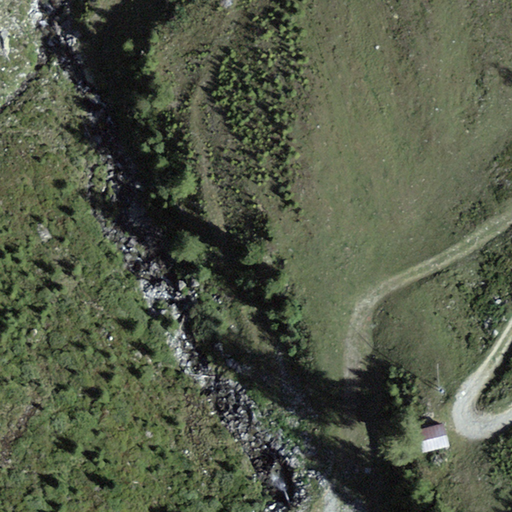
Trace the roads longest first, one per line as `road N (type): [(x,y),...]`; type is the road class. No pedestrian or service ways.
road 1 (track): [(511,213),(348,306),(344,413),(319,511)]
road 2 (track): [(511,315),(461,399),(459,432),(486,436),(511,410)]
